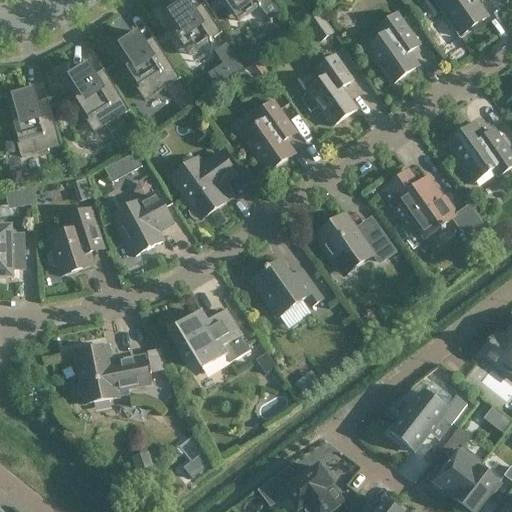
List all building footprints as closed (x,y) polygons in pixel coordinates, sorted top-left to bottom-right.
[(222,34),(205,9),(194,17),(182,0),(180,0),(182,2),(162,16),(189,55),(209,41),(210,42),(222,34)] [(259,8),(269,0),(223,0),(238,22),(258,7),(259,8)] [(434,0),(460,37),(487,18),(474,0),(434,0)] [(295,15),(289,19),(296,29),(302,24),(295,15)] [(416,41),(398,15),(376,30),(382,37),(366,49),(392,86),(418,67),(408,54),(409,49),(407,47),(416,41)] [(320,16),(308,25),(320,42),(333,34),(320,16)] [(180,79),(156,43),(145,50),(133,32),(132,32),(133,35),(113,48),(129,72),(127,74),(145,102),(167,87),(168,87),(180,79)] [(243,69),(227,45),(216,53),(224,65),(209,76),(217,87),(243,69)] [(254,51),(243,59),(249,67),(258,60),(260,59),(254,51)] [(335,57),(316,71),(323,80),(307,92),(309,95),(301,100),(310,113),(318,107),(333,128),(356,111),(341,89),(352,82),(335,57)] [(249,67),(248,68),(259,84),(270,76),(258,60),(249,67)] [(83,66),(63,80),(78,104),(76,105),(94,133),(117,119),(117,120),(129,112),(106,75),(95,82),(83,63),(82,64),(83,66)] [(61,147),(49,105),(36,109),(30,88),(29,88),(29,91),(6,98),(14,125),(12,126),(21,158),(47,150),(47,151),(61,147)] [(284,142),(285,137),(283,135),(292,129),(274,103),(253,118),(258,125),(242,137),(268,174),(294,155),(284,142)] [(195,106),(185,113),(189,119),(197,120),(202,116),(195,106)] [(475,182),(492,171),(497,178),(511,167),(511,154),(498,135),(489,142),(488,140),(484,139),(474,125),(448,144),(475,182)] [(137,128),(119,140),(125,149),(143,138),(137,128)] [(142,168),(135,154),(124,160),(131,174),(142,168)] [(197,160),(171,179),(192,209),(189,211),(189,213),(190,217),(194,220),(196,221),(199,219),(201,221),(228,202),(216,186),(222,181),(224,183),(235,176),(220,154),(202,167),(197,160)] [(427,179),(417,186),(407,172),(381,191),(403,222),(410,217),(425,239),(440,229),(441,231),(445,228),(444,226),(457,216),(445,199),(442,201),(427,179)] [(17,192),(20,207),(32,205),(31,189),(17,192)] [(112,217),(134,258),(163,242),(157,230),(162,228),(163,230),(177,223),(160,192),(145,200),(112,217)] [(49,239),(53,253),(49,254),(47,258),(50,266),(54,268),(58,267),(61,277),(93,267),(88,252),(89,248),(100,244),(89,211),(69,217),(71,225),(63,228),(61,232),(62,235),(49,239)] [(377,262),(394,251),(376,225),(360,237),(346,216),(316,238),(332,260),(335,258),(346,275),(373,256),(377,262)] [(11,259),(24,259),(23,235),(11,236),(10,228),(0,228),(0,278),(12,278),(11,259)] [(298,288),(280,263),(269,271),(268,268),(264,271),(266,273),(252,283),(278,320),(306,300),(312,308),(322,301),(308,281),(298,288)] [(171,331),(181,347),(186,344),(203,371),(226,357),(230,364),(250,352),(226,312),(213,320),(214,322),(209,326),(201,313),(171,331)] [(511,325),(503,337),(497,333),(481,355),(511,373),(511,325)] [(128,390),(149,386),(144,358),(111,365),(107,348),(99,350),(95,347),(86,349),(83,353),(75,355),(81,384),(80,385),(80,386),(79,388),(79,390),(79,391),(79,392),(79,394),(81,396),(82,397),(83,398),(84,398),(85,406),(118,399),(117,398),(120,397),(121,397),(123,396),(125,395),(126,392),(127,391),(128,390)] [(274,366),(266,352),(256,359),(264,372),(274,366)] [(164,381),(158,364),(150,366),(156,384),(164,381)] [(423,392),(390,435),(413,454),(428,435),(441,419),(450,426),(466,407),(456,399),(447,411),(423,392)] [(475,393),(468,402),(475,408),(482,399),(475,393)] [(505,432),(511,425),(511,424),(506,418),(498,425),(505,432)] [(148,453),(131,458),(136,473),(153,467),(148,453)] [(204,453),(196,459),(204,470),(212,463),(204,453)] [(458,453),(433,485),(453,501),(478,468),(458,453)] [(289,470),(260,492),(270,506),(284,496),(295,511),(333,511),(345,503),(333,487),(335,486),(319,465),(298,481),(289,470)] [(511,468),(511,467),(503,477),(511,483),(511,468)] [(478,468),(453,501),(466,511),(477,511),(499,484),(478,468)] [(396,511),(384,502),(376,511),(396,511)]
